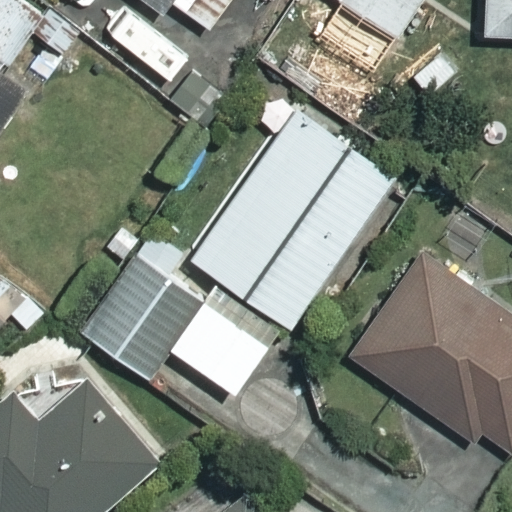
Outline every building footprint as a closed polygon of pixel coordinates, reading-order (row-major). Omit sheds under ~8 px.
[(0,0),(0,144),(29,102),(0,82),(0,78),(41,20),(13,0),(0,0)] [(137,0),(167,21),(174,11),(212,39),(239,0),(137,0)] [(430,0),(348,0),(344,6),(380,30),(362,58),(383,72),(430,0)] [(511,0),(494,0),(493,44),(511,44),(511,0)] [(402,192),(302,121),(198,267),(298,338),(402,192)] [(276,355),(142,265),(90,342),(153,385),(172,357),(243,404),(276,355)] [(490,441),(511,456),(511,326),(423,265),(355,364),(483,452),(490,441)] [(0,337),(10,329),(0,317),(0,337)] [(112,511),(160,469),(87,389),(42,430),(15,401),(0,414),(0,511),(112,511)]
